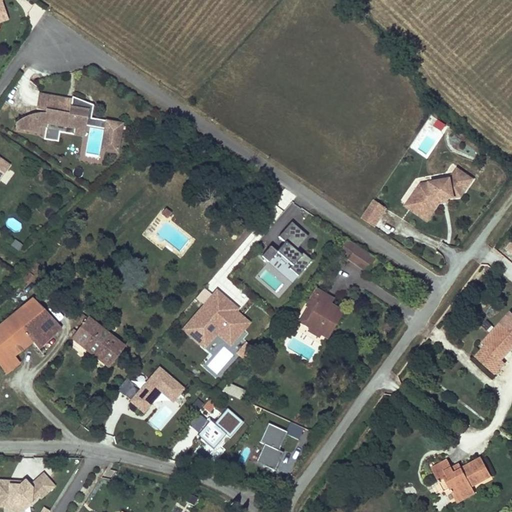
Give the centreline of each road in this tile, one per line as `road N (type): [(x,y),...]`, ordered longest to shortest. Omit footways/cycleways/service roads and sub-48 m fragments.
road 1 (residential): [(447,287),(96,55),(53,47)]
road 2 (residential): [(447,287),(285,511)]
road 3 (unclassified): [(251,511),(213,483),(93,451)]
